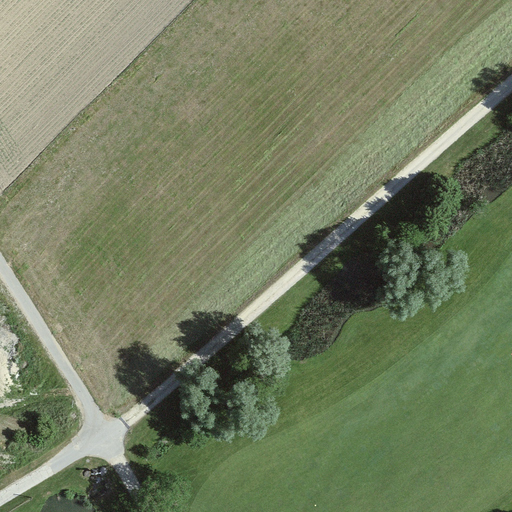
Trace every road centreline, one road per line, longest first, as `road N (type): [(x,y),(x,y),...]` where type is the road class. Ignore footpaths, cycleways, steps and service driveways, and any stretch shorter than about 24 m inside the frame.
road 1 (track): [(0,499),(125,424),(511,82)]
road 2 (track): [(0,260),(149,511)]
